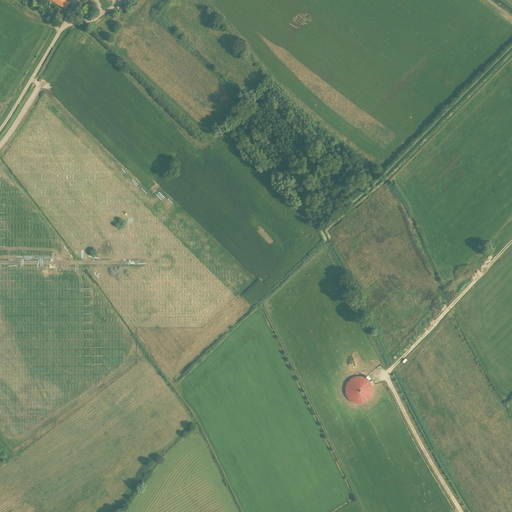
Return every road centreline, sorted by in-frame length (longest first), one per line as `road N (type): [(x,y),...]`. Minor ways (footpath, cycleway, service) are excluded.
road 1 (track): [(74,22),(200,142)]
road 2 (unclassified): [(0,128),(64,25)]
